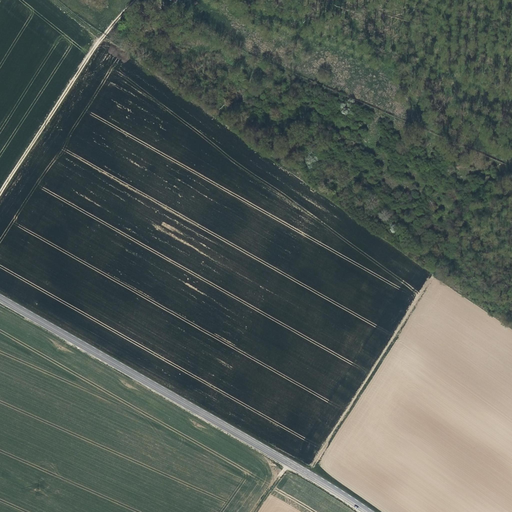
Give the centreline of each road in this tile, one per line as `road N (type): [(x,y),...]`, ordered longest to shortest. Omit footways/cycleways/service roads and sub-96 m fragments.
road 1 (tertiary): [(0,299),(364,511)]
road 2 (track): [(135,0),(103,34),(0,194)]
